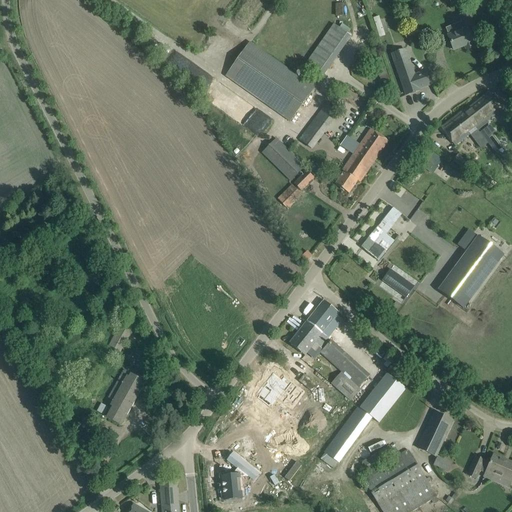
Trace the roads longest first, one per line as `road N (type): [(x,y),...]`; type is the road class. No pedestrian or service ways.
road 1 (unclassified): [(216,399),(172,358),(14,45),(6,0)]
road 2 (unclassified): [(309,277),(435,113),(479,82),(511,71)]
road 3 (unclassified): [(511,425),(462,402),(309,277)]
road 4 (unclassified): [(216,399),(309,277)]
road 5 (unclassified): [(88,511),(186,436)]
